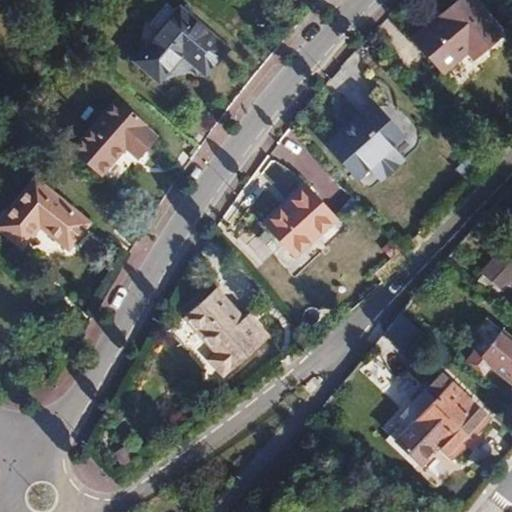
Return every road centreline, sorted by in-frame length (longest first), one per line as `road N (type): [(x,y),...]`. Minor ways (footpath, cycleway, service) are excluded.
road 1 (residential): [(46,451),(195,202),(365,0)]
road 2 (residential): [(335,352),(115,511)]
road 3 (residential): [(511,165),(335,352)]
road 4 (residential): [(216,511),(340,370),(335,352)]
